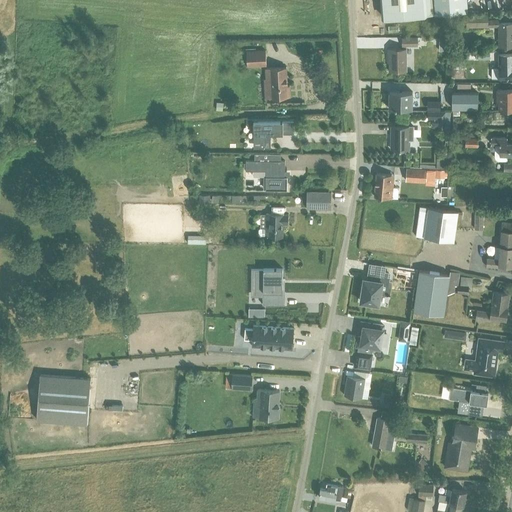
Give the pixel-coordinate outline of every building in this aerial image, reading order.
[(382,0),(384,18),(466,11),(465,0),(382,0)] [(454,22),(466,22),(466,14),(454,15),(454,22)] [(499,46),(511,46),(511,22),(499,23),(499,20),(488,20),(487,14),(468,14),(468,27),(499,26),(499,46)] [(418,38),(402,38),(402,46),(418,46),(418,38)] [(388,48),(388,59),(390,59),(390,71),(406,71),(406,48),(388,48)] [(266,50),(247,51),(247,66),(267,65),(266,50)] [(467,53),(450,53),(450,67),(457,67),(457,61),(467,61),(467,53)] [(511,54),(499,54),(499,67),(492,68),(493,78),(511,77),(511,54)] [(266,68),(267,79),(263,79),(264,98),(290,97),(290,85),(287,86),(286,67),(266,68)] [(498,102),(498,110),(511,110),(511,88),(497,89),(496,102),(498,102)] [(413,90),(390,90),(389,109),(413,109),(413,90)] [(457,92),(452,92),(452,108),(478,108),(478,92),(470,92),(457,92)] [(269,121),(258,121),(258,148),(271,148),(271,146),(271,140),(271,134),(283,134),(294,134),(294,128),(294,121),(293,121),(269,121)] [(409,150),(409,140),(414,140),(414,126),(391,126),(391,135),(392,135),(392,150),(409,150)] [(478,146),(478,138),(463,137),(463,140),(466,140),(465,146),(472,146),(472,148),(478,148),(478,146)] [(507,160),(507,154),(511,154),(511,142),(507,142),(508,137),(491,137),(491,144),(495,144),(494,155),(495,158),(497,159),(499,160),(507,160)] [(246,160),(246,166),(246,170),(254,171),(256,171),(266,171),(266,174),(266,177),(266,182),(266,183),(266,189),(266,190),(279,190),(287,190),(287,183),(287,177),(285,177),(285,171),(285,165),(285,161),(281,161),(277,161),(270,161),(263,160),(259,160),(257,160),(255,160),(246,160)] [(511,162),(504,162),(503,170),(511,170),(511,162)] [(407,167),(406,180),(426,181),(426,168),(407,167)] [(378,197),(381,197),(392,198),(398,198),(399,189),(397,187),(393,187),(390,187),(391,174),(377,173),(374,196),(378,197)] [(331,206),(331,191),(307,191),(307,206),(331,206)] [(454,241),(458,211),(429,207),(424,237),(454,241)] [(483,212),(474,212),(475,229),(483,229),(483,212)] [(260,229),(258,230),(258,235),(260,236),(263,236),(263,237),(266,237),(283,237),(284,224),(288,224),(289,214),(284,214),(266,214),(266,228),(263,228),(263,229),(260,229)] [(511,265),(511,222),(502,222),(499,259),(487,258),(486,266),(499,267),(499,264),(511,265)] [(189,232),(189,242),(208,241),(208,232),(189,232)] [(283,304),(283,268),(263,268),(263,269),(255,269),(255,294),(263,294),(263,296),(263,304),(283,304)] [(363,286),(361,301),(367,302),(376,304),(379,304),(380,294),(389,295),(392,281),(388,280),(389,273),(370,270),(369,272),(368,279),(365,279),(364,286),(363,286)] [(450,274),(420,270),(414,310),(444,314),(447,294),(448,294),(454,292),(455,286),(458,286),(458,285),(459,285),(460,273),(450,271),(450,274)] [(461,286),(473,287),(473,278),(462,277),(461,286)] [(458,286),(458,294),(469,295),(469,287),(458,286)] [(510,293),(494,291),(492,305),(490,312),(477,310),(476,318),(490,320),(491,317),(506,319),(508,307),(510,293)] [(358,336),(356,346),(359,346),(356,367),(370,369),(373,349),(380,350),(384,325),(360,321),(359,331),(362,332),(363,332),(362,337),(358,336)] [(409,323),(401,322),(399,340),(407,341),(409,323)] [(246,328),(245,339),(252,340),(252,346),(261,346),(270,347),(270,345),(275,346),(275,348),(286,348),(293,349),(293,337),(294,328),(277,327),(253,325),(253,329),(246,328)] [(411,343),(419,344),(420,325),(412,325),(411,343)] [(444,337),(468,338),(468,328),(445,327),(444,337)] [(497,358),(498,350),(503,350),(503,346),(504,342),(479,338),(478,347),(476,361),(471,360),(466,359),(466,364),(465,368),(470,369),(475,370),(475,373),(494,376),(496,366),(497,358)] [(40,373),(36,420),(87,424),(91,377),(40,373)] [(252,389),(253,375),(226,373),(226,387),(252,389)] [(347,375),(344,395),(362,398),(365,378),(347,375)] [(488,398),(489,393),(486,392),(486,388),(487,385),(478,384),(477,383),(476,387),(476,391),(463,389),(451,387),(450,392),(449,398),(461,400),(469,401),(468,411),(467,413),(482,416),(483,411),(484,404),(487,404),(488,398)] [(280,408),(279,408),(280,391),(258,389),(257,401),(260,401),(258,417),(279,419),(280,408)] [(395,432),(388,430),(390,420),(378,418),(373,446),(392,449),(395,432)] [(469,457),(471,447),(474,448),(478,428),(456,424),(453,443),(450,443),(445,466),(465,470),(467,457),(469,457)] [(427,443),(428,435),(408,433),(407,441),(427,443)] [(422,457),(416,463),(422,469),(428,463),(422,457)] [(341,500),(343,486),(327,483),(326,489),(321,488),(319,496),(341,500)] [(346,485),(344,496),(350,497),(352,486),(352,484),(346,483),(346,485)] [(419,499),(425,500),(431,500),(432,495),(433,495),(433,485),(419,484),(419,499)] [(440,493),(438,500),(439,501),(450,502),(464,505),(466,491),(452,488),(452,489),(446,488),(445,494),(440,493)] [(423,511),(425,500),(419,499),(409,497),(407,510),(416,511),(423,511)] [(450,502),(439,501),(437,511),(462,511),(464,505),(450,502)]
